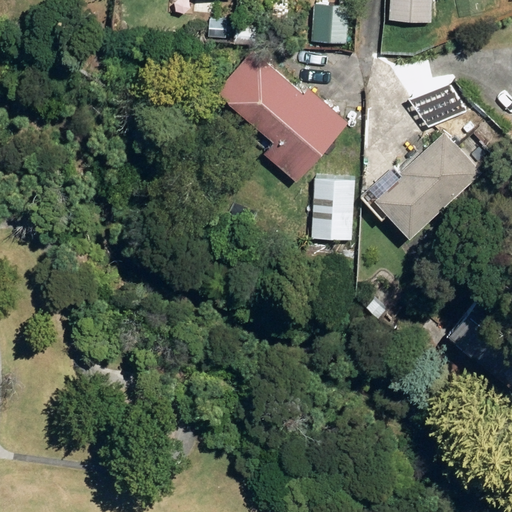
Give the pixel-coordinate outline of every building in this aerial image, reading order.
[(318,0),(316,37),(350,39),(353,1),(340,0),(318,0)] [(394,0),(394,15),(435,17),(436,0),(394,0)] [(239,40),(259,42),(260,24),(239,23),(239,40)] [(270,148),(303,176),(354,117),(315,84),(311,89),(259,44),(224,84),(282,134),(270,148)] [(384,193),(417,231),(488,168),(452,127),(408,165),(411,169),(384,193)] [(226,154),(226,174),(244,174),(244,155),(226,154)] [(316,233),(357,235),(359,176),(318,174),(316,233)] [(457,325),(511,373),(511,300),(493,285),(457,325)] [(386,311),(394,318),(406,305),(398,298),(386,311)]
